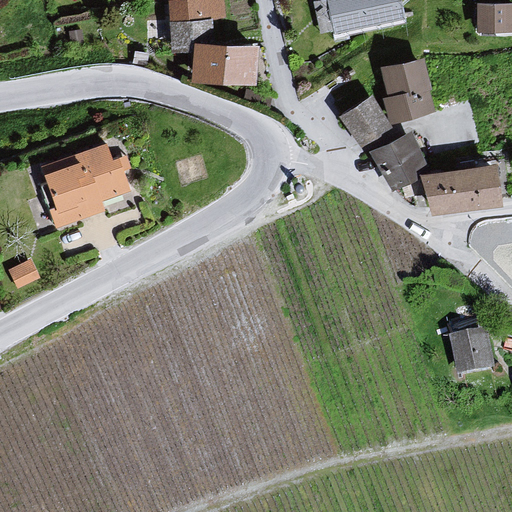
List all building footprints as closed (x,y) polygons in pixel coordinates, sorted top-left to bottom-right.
[(227,20),(225,0),(169,0),(171,40),(193,39),(192,21),(227,20)] [(398,22),(392,0),(321,0),(330,37),(398,22)] [(511,3),(468,3),(468,34),(511,34),(511,3)] [(248,45),(182,42),(180,83),(246,87),(248,45)] [(380,97),(375,99),(382,125),(427,112),(419,85),(422,84),(415,56),(372,68),(380,97)] [(361,95),(327,118),(351,153),(385,130),(361,95)] [(403,132),(362,152),(379,187),(420,166),(403,132)] [(66,162),(31,174),(50,229),(96,212),(93,203),(122,193),(104,143),(64,157),(66,162)] [(418,215),(492,203),(485,163),(411,176),(418,215)] [(14,283),(40,277),(35,254),(9,260),(14,283)] [(459,368),(497,362),(490,321),(452,327),(459,368)]
